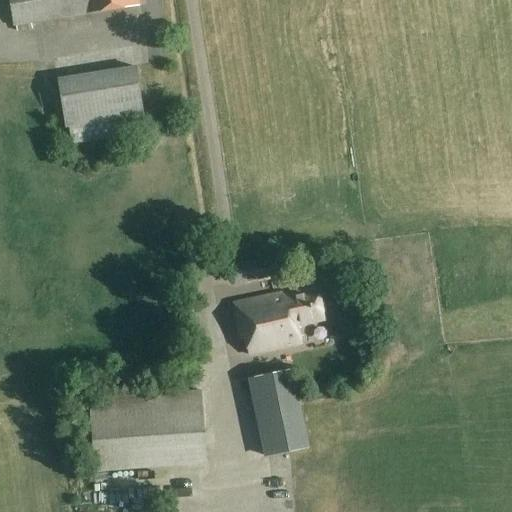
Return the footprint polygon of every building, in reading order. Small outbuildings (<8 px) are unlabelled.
[(8,0),(12,26),(136,9),(134,0),(8,0)] [(155,68),(74,74),(78,128),(108,126),(109,133),(124,132),(123,118),(158,116),(155,68)] [(235,283),(286,275),(283,257),(232,265),(235,283)] [(297,291),(231,304),(238,339),(244,338),(248,355),(300,345),(296,325),(324,320),(318,290),(298,294),(297,291)] [(246,380),(262,458),(307,449),(291,371),(246,380)] [(94,473),(206,464),(201,390),(88,399),(94,473)]
